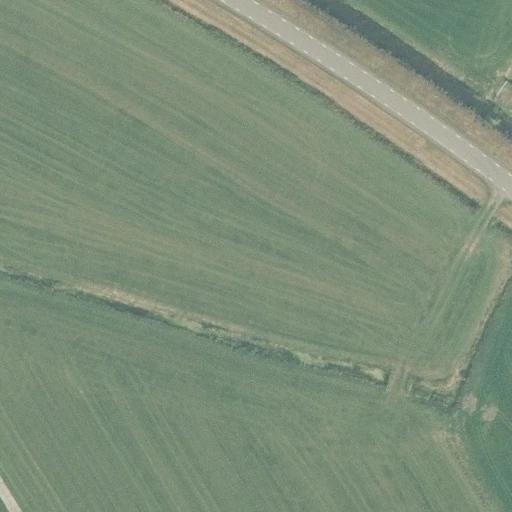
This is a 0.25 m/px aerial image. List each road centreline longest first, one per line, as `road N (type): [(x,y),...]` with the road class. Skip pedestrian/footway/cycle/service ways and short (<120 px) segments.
road 1 (tertiary): [(511,188),(229,0)]
road 2 (track): [(501,180),(390,399)]
